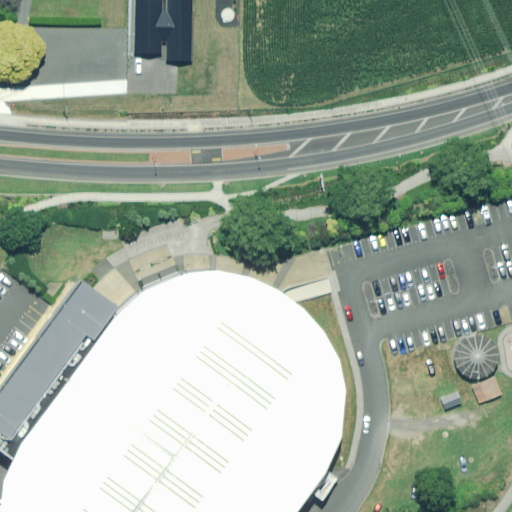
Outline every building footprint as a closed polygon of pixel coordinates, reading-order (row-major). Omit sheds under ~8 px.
[(295,511),(328,464),(343,435),(341,367),(318,321),(295,300),(267,275),(207,257),(173,261),(140,273),(107,294),(69,271),(0,372),(0,449),(1,450),(0,454),(0,511),(295,511)] [(475,334),(468,337),(462,341),(458,347),(456,355),(457,362),(460,369),(465,374),(472,378),(479,378),(486,377),(492,373),(497,368),(500,361),(500,354),(498,347),(494,341),(489,337),(482,334),(475,334)] [(464,376),(448,382),(451,390),(466,384),(464,376)] [(504,393),(497,376),(474,385),(481,403),(504,393)] [(464,403),(459,392),(442,399),(446,410),(464,403)]
